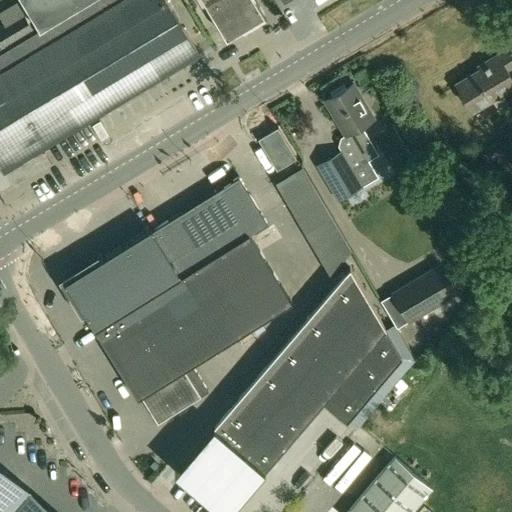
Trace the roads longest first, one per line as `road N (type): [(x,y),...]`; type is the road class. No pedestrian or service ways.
road 1 (secondary): [(0,253),(421,0)]
road 2 (unclassified): [(154,511),(111,464),(0,283)]
